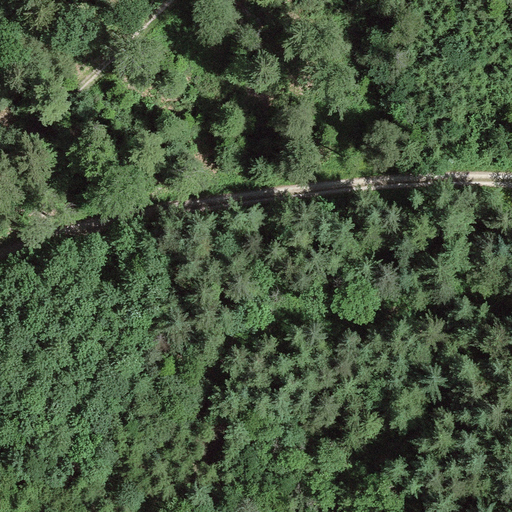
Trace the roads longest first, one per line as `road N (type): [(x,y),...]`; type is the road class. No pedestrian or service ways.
road 1 (track): [(511,180),(394,184),(189,208),(0,258)]
road 2 (track): [(0,160),(167,0)]
